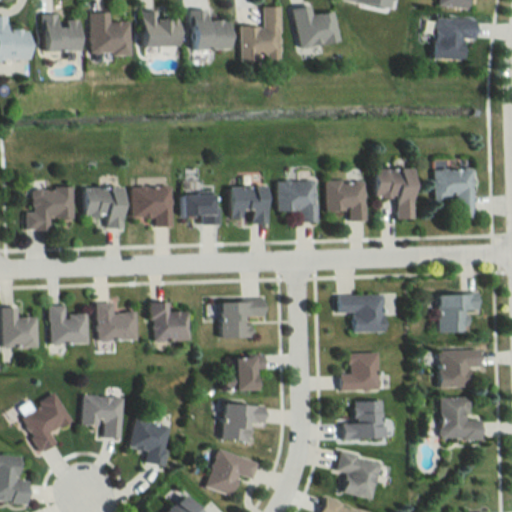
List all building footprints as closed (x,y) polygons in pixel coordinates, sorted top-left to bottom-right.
[(381,0),(331,0),(331,1),(380,9),(381,0)] [(432,0),(432,5),(460,9),(461,0),(432,0)] [(284,8),(291,48),(331,41),(325,11),(304,15),(302,5),(284,8)] [(232,62),(272,63),(273,6),(255,6),(255,27),(232,26),(232,62)] [(221,49),(221,20),(200,20),(200,9),(182,9),(182,49),(221,49)] [(131,11),(131,46),(171,46),(171,19),(153,19),(153,11),(131,11)] [(122,54),(122,22),(101,22),(101,13),(81,13),(82,55),(122,54)] [(70,20),(50,20),(50,14),(33,14),(33,52),(70,52),(70,20)] [(426,59),(455,60),(455,39),(467,39),(467,20),(427,18),(426,59)] [(0,58),(20,58),(20,30),(0,30),(0,58)] [(364,169),(365,198),(389,198),(389,219),(405,219),(404,169),(364,169)] [(466,169),(426,169),(426,201),(448,201),(448,218),(466,218),(466,169)] [(290,221),(308,221),(308,180),(270,180),(270,211),(290,211),(290,221)] [(318,211),(341,210),(341,221),(358,221),(357,180),(317,181),(318,211)] [(220,187),(221,217),(238,217),(239,223),(259,222),(257,185),(220,187)] [(124,186),(124,217),(146,217),(146,226),(163,226),(163,186),(124,186)] [(65,218),(65,187),(25,187),(25,212),(18,212),(18,230),(42,230),(42,218),(65,218)] [(75,217),(97,216),(97,228),(114,228),(114,187),(75,188),(75,217)] [(172,195),(172,216),(193,216),(193,223),(210,223),(210,195),(172,195)] [(429,332),(459,332),(459,310),(470,310),(470,294),(429,294),(429,332)] [(330,295),(330,314),(344,314),(344,332),(377,332),(377,295),(330,295)] [(211,339),(244,339),(244,325),(236,325),(236,317),(255,316),(255,300),(211,300),(211,339)] [(181,311),(161,312),(161,302),(142,302),(143,342),(182,342),(181,311)] [(129,341),(128,313),(105,313),(105,303),(89,303),(89,341),(129,341)] [(57,306),(41,306),(42,345),(80,344),(79,315),(57,315),(57,306)] [(0,308),(0,347),(29,348),(29,318),(9,318),(9,308),(0,308)] [(431,387),(462,387),(462,367),(472,367),(472,350),(431,350),(431,387)] [(332,390),(371,390),(371,353),(341,353),(341,375),(332,375),(332,390)] [(225,391),(248,391),(248,373),(256,373),(256,357),(225,357),(225,391)] [(31,452),(48,444),(43,432),(63,422),(50,396),(13,414),(31,452)] [(113,438),(115,398),(75,396),(74,425),(94,426),(94,438),(113,438)] [(462,397),(432,397),(433,439),(473,439),(473,419),(462,419),(462,397)] [(374,402),(344,402),(344,423),(334,423),(334,440),(375,440),(374,402)] [(239,442),(240,424),(256,424),(256,406),(214,405),(212,441),(239,442)] [(155,467),(163,426),(127,419),(122,447),(140,451),(138,463),(155,467)] [(197,487),(224,496),(231,476),(244,480),(250,463),(209,449),(197,487)] [(335,492),(365,498),(373,459),(333,451),(329,471),(339,474),(335,492)] [(21,480),(12,480),(13,456),(0,456),(0,502),(20,503),(21,480)] [(191,511),(173,495),(157,511),(191,511)] [(355,511),(356,510),(316,499),(312,511),(355,511)]
